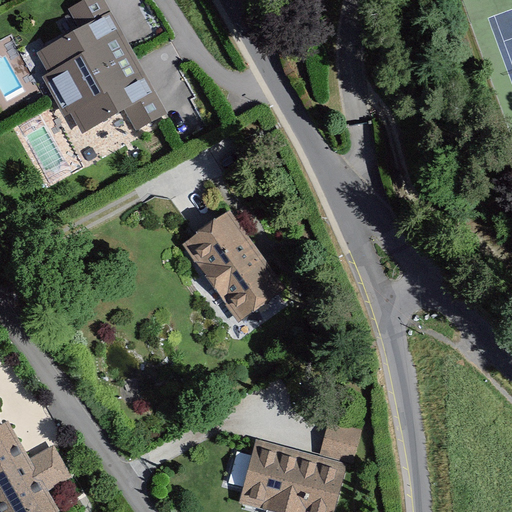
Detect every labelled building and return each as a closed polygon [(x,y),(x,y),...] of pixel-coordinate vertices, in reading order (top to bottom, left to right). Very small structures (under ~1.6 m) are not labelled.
[(83,25),(37,51),(82,132),(127,107),(139,129),(168,112),(105,0),(82,0),(72,6),(83,25)] [(232,217),(183,251),(238,331),(287,298),(232,217)] [(329,420),(325,452),(355,459),(362,427),(329,420)] [(14,428),(0,435),(0,511),(66,511),(59,498),(78,489),(58,450),(31,463),(14,428)] [(258,445),(240,510),(247,511),(334,511),(346,469),(258,445)]
